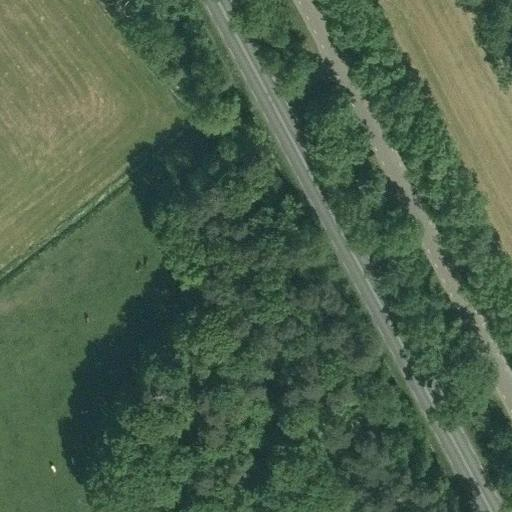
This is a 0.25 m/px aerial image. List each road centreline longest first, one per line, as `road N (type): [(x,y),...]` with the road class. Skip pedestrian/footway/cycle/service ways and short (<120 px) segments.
road 1 (primary): [(490,511),(215,0)]
road 2 (unclassified): [(511,398),(303,0)]
